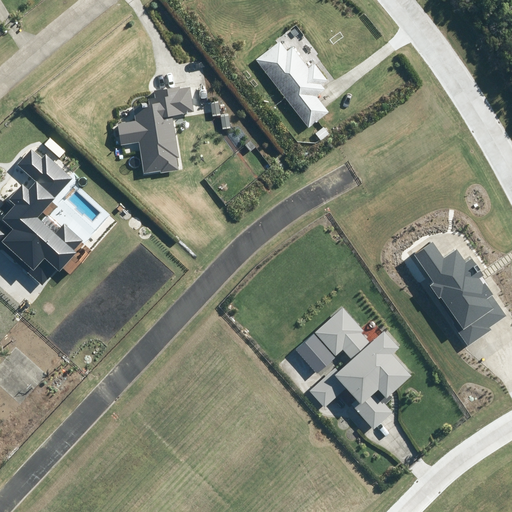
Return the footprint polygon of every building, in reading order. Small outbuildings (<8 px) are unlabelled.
[(260,58),(312,125),(331,110),(319,95),(327,89),(324,84),(330,79),(317,62),(312,66),(295,43),(289,48),(283,40),(260,58)] [(147,174),(180,169),(171,113),(193,110),(189,87),(166,90),(167,99),(135,104),(138,119),(118,122),(122,145),(142,142),(147,174)] [(43,279),(78,239),(64,227),(55,236),(31,216),(65,177),(46,161),(42,165),(30,154),(21,164),(42,182),(32,194),(21,184),(9,198),(16,205),(4,219),(15,228),(13,231),(0,219),(0,248),(3,245),(43,279)] [(431,245),(416,256),(434,283),(431,285),(461,328),(456,332),(467,347),(485,334),(493,328),(489,326),(503,316),(478,279),(481,277),(470,261),(464,266),(456,254),(443,263),(431,245)] [(343,350),(351,358),(369,341),(362,333),(364,331),(343,308),(316,332),(336,355),(343,350)] [(296,349),(317,374),(335,358),(314,333),(296,349)] [(398,349),(383,333),(339,372),(335,367),(308,391),(325,409),(347,390),(359,403),(354,408),(374,429),(393,412),(384,402),(380,406),(371,397),(379,391),(386,399),(397,390),(399,388),(413,376),(393,354),(398,349)] [(420,410),(427,418),(435,411),(429,403),(420,410)]
